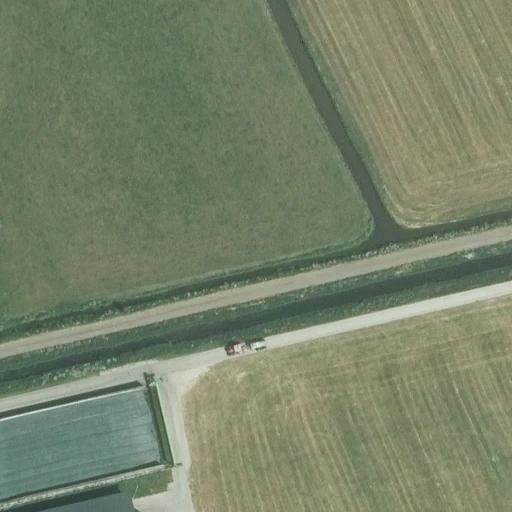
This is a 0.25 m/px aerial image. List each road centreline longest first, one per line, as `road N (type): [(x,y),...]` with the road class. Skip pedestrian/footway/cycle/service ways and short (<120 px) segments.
road 1 (track): [(0,406),(511,283)]
road 2 (track): [(0,356),(511,235)]
road 3 (track): [(173,511),(180,481),(153,369)]
